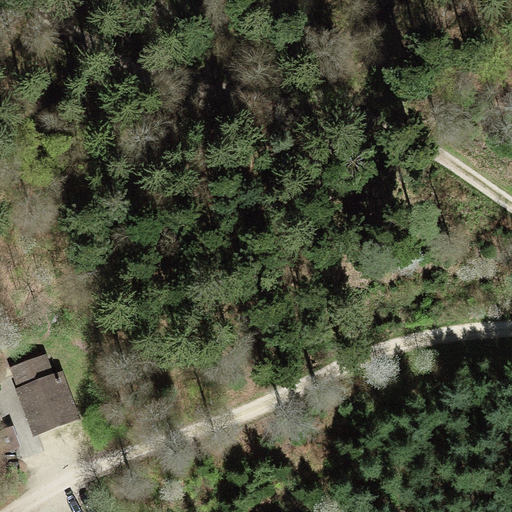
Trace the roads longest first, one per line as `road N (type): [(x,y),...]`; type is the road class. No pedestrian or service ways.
road 1 (track): [(22,0),(98,54),(139,72),(389,131),(511,206)]
road 2 (track): [(511,324),(374,351),(103,461),(12,511)]
